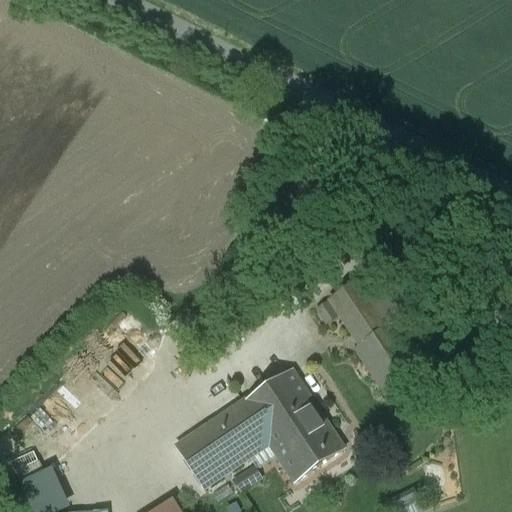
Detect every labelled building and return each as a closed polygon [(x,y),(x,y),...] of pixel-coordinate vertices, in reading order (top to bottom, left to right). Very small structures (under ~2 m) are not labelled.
[(387,328),(358,282),(330,301),(360,346),(355,350),(382,391),(419,366),(392,324),(387,328)] [(292,372),(243,405),(176,449),(201,488),(268,443),(269,442),(318,411),(292,372)] [(269,442),(268,443),(295,485),(345,451),(318,411),(269,442)] [(99,451),(54,489),(64,500),(94,475),(96,477),(111,464),(99,451)] [(255,469),(233,483),(240,493),(261,480),(255,469)] [(179,511),(171,499),(150,511),(179,511)]
